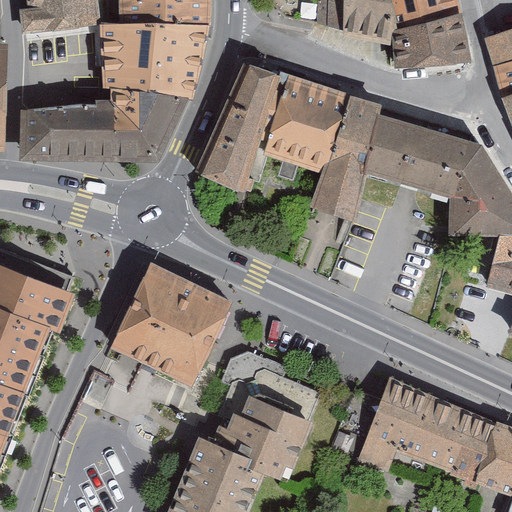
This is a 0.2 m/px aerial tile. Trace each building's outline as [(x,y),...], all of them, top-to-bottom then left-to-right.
[(20,38),(90,29),(89,0),(27,0),(27,13),(16,16),(20,38)] [(333,0),(333,33),(395,50),(390,29),(383,0),(333,0)] [(454,16),(450,0),(383,0),(390,29),(454,16)] [(205,1),(116,3),(113,29),(203,32),(205,1)] [(403,74),(465,63),(454,16),(390,29),(395,50),(403,74)] [(511,58),(511,26),(485,34),(494,64),(511,58)] [(113,29),(90,29),(96,93),(108,95),(178,102),(188,95),(203,32),(113,29)] [(511,93),(511,58),(494,64),(499,98),(511,93)] [(279,80),(242,67),(199,169),(239,192),(244,178),(251,159),(279,80)] [(251,159),(314,182),(338,100),(279,80),(251,159)] [(511,93),(499,98),(511,130),(511,93)] [(108,95),(102,104),(22,111),(19,158),(149,161),(178,102),(108,95)] [(314,182),(303,216),(342,228),(356,179),(376,112),(338,100),(314,182)] [(356,179),(444,208),(475,144),(376,112),(356,179)] [(444,208),(435,241),(493,244),(511,244),(511,208),(475,144),(444,208)] [(511,297),(511,312),(501,340),(511,345),(511,244),(493,244),(481,291),(511,297)] [(233,304),(151,265),(111,348),(193,387),(233,304)] [(69,296),(0,269),(0,393),(17,400),(42,336),(52,340),(69,296)] [(251,351),(229,362),(219,388),(239,397),(308,425),(320,396),(281,377),(285,366),(251,351)] [(372,418),(354,463),(385,476),(394,455),(466,485),(490,426),(386,383),(372,418)] [(0,442),(17,400),(0,393),(0,442)] [(284,483),(308,425),(239,397),(215,455),(257,472),(284,483)] [(511,435),(490,426),(466,485),(511,502),(511,435)] [(215,455),(190,444),(165,511),(241,511),(257,472),(215,455)]
